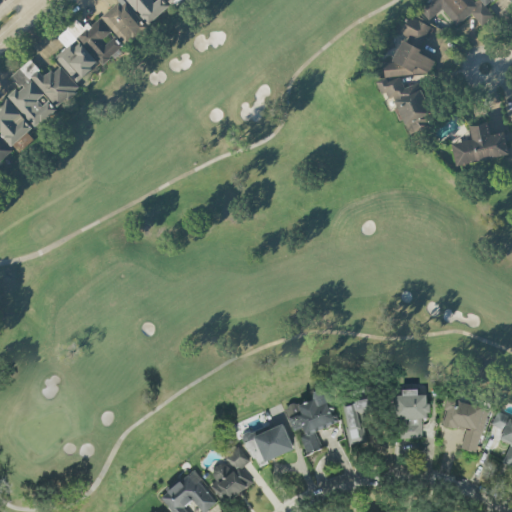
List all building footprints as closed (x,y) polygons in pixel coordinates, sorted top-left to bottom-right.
[(146,24),(168,5),(164,0),(117,0),(100,15),(125,44),(146,25),(146,24)] [(476,0),(474,2),(472,0),(425,0),(418,7),(428,19),(441,8),(455,24),(470,12),(481,25),(493,15),(484,4),(489,0),(509,0),(510,1),(510,0),(476,0)] [(430,23),(407,15),(401,32),(423,40),(430,23)] [(54,55),(76,81),(99,61),(101,63),(122,45),(111,33),(112,32),(98,16),(84,28),(76,18),(56,35),(65,46),(54,55)] [(56,106),(79,87),(59,63),(44,76),(30,58),(9,75),(18,86),(7,94),(33,127),(55,109),(45,96),(47,95),(56,106)] [(407,133),(434,122),(417,81),(403,87),(399,76),(387,80),(386,78),(375,82),(380,93),(389,89),(407,133)] [(0,159),(12,150),(8,145),(31,128),(7,97),(0,102),(0,159)] [(508,153),(503,131),(489,133),(487,122),(469,125),(471,138),(451,142),(455,163),(508,153)] [(424,439),(423,419),(431,419),(430,396),(420,396),(420,390),(402,391),(402,418),(403,418),(403,440),(424,439)] [(308,455),(323,451),(317,431),(338,425),(327,391),(315,395),(316,400),(288,409),(295,433),(305,430),(307,436),(302,438),(308,455)] [(490,409),(449,399),(443,427),(467,432),(463,450),(479,454),(490,409)] [(352,445),(368,442),(363,415),(374,413),(372,401),(345,406),(352,445)] [(504,464),(511,466),(511,418),(498,413),(493,426),(505,431),(501,441),(511,445),(504,464)] [(246,437),(257,466),(296,452),(286,424),(246,437)] [(253,485),(242,470),(253,462),(242,446),(224,459),(226,461),(211,472),(219,482),(212,486),(226,505),(253,485)] [(174,511),(191,511),(188,507),(195,501),(202,511),(208,511),(219,504),(196,471),(162,495),(174,511)]
